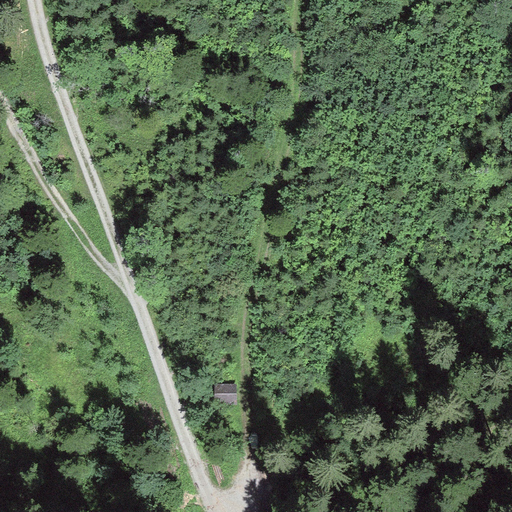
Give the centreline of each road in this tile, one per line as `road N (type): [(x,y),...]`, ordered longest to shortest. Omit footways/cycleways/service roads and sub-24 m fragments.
road 1 (track): [(241,511),(249,338),(292,115),(299,0)]
road 2 (track): [(130,283),(36,0)]
road 3 (track): [(215,511),(130,283)]
road 4 (track): [(0,103),(95,254),(130,283)]
road 5 (track): [(511,408),(428,511)]
